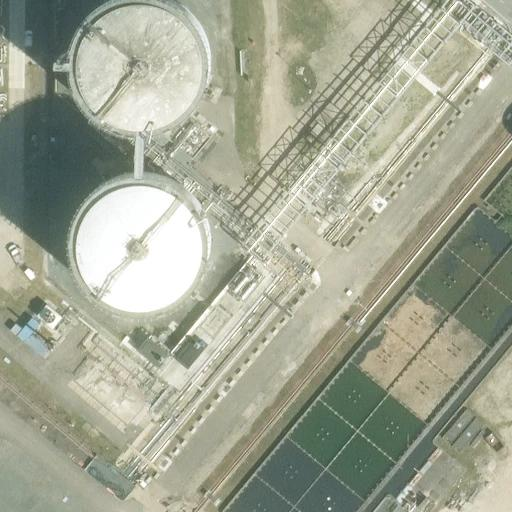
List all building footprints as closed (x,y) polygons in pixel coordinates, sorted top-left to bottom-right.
[(207,64),(208,63),(206,50),(202,38),(196,27),(189,17),(179,9),(168,3),(161,1),(157,0),(128,0),(125,1),(118,3),(107,9),(98,17),(90,27),(84,38),(80,50),(79,61),(79,73),(83,85),(88,97),(95,106),(105,115),(117,122),(127,125),(141,127),(155,126),(167,123),(177,117),(187,110),(195,101),(201,90),(206,77),(207,64)] [(208,243),(208,242),(207,229),(204,218),(198,208),(190,197),(179,188),(167,182),(154,178),(142,177),(128,179),(117,183),(106,190),(98,197),(90,206),(84,218),(81,229),(79,242),(81,254),(84,266),(90,278),(98,287),(107,295),(117,300),(128,304),(142,306),(153,306),(159,304),(167,302),(179,296),(189,287),(197,278),(203,267),(207,254),(208,243)] [(452,226),(231,511),(361,511),(511,316),(511,245),(504,256),(498,258),(501,270),(489,272),(482,267),(478,250),(481,247),(478,232),(464,235),(452,226)] [(253,254),(162,369),(185,388),(277,273),(253,254)] [(147,353),(160,364),(171,353),(159,341),(147,353)]
